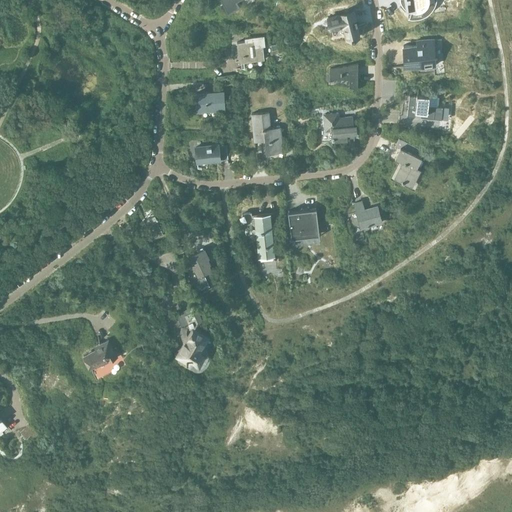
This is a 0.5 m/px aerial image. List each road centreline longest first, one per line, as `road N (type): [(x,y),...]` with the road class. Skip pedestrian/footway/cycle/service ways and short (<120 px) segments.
road 1 (residential): [(372,0),(375,117),(355,165),(230,184),(154,167)]
road 2 (residential): [(0,307),(118,216),(154,167)]
road 3 (residential): [(154,167),(162,65),(154,30)]
